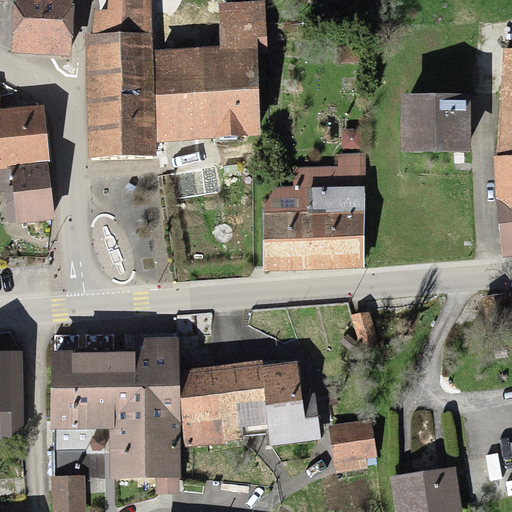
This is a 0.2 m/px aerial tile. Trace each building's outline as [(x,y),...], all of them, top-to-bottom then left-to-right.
[(9,0),(9,60),(62,60),(62,0),(9,0)] [(146,163),(142,0),(108,0),(109,17),(93,17),(94,47),(81,47),(84,164),(146,163)] [(253,143),(250,11),(219,12),(220,59),(153,60),(155,145),(253,143)] [(511,71),(498,71),(495,166),(489,166),(492,250),(511,249),(511,71)] [(468,100),(400,101),(401,150),(469,150),(468,100)] [(43,226),(35,114),(0,116),(0,174),(4,174),(8,229),(43,226)] [(257,218),(259,273),(360,270),(357,161),(338,162),(338,174),(293,176),(293,194),(272,194),(257,218)] [(174,354),(48,354),(47,425),(109,425),(108,489),(174,490),(175,434),(175,367),(174,354)] [(16,362),(0,362),(0,432),(16,433),(16,362)] [(293,366),(175,367),(175,434),(266,432),(268,446),(316,440),(312,400),(295,401),(293,366)] [(367,427),(332,430),(336,473),(371,470),(367,427)] [(453,511),(450,480),(387,486),(389,511),(453,511)] [(75,511),(74,484),(52,485),(53,511),(75,511)]
